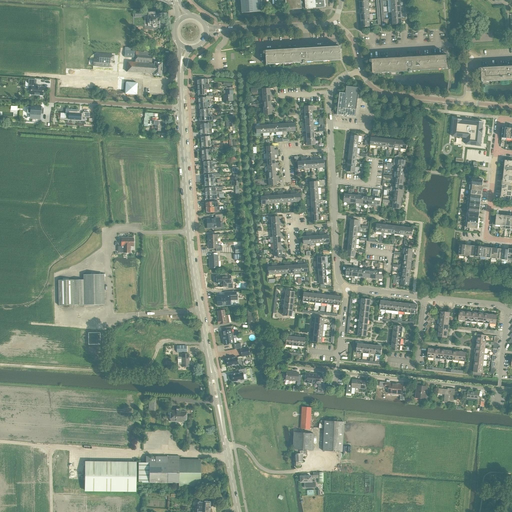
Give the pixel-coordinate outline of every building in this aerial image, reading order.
[(260,12),(259,0),(240,0),(241,13),(260,12)] [(285,0),(285,5),(283,5),(283,9),(286,9),(286,10),(301,9),(300,0),(285,0)] [(304,0),(305,8),(305,9),(312,8),(313,9),(314,9),(315,8),(314,0),(304,0)] [(314,0),(315,8),(315,9),(317,9),(317,8),(324,7),(325,7),(324,0),(314,0)] [(155,12),(147,13),(148,26),(153,26),(153,27),(157,27),(157,24),(159,24),(159,23),(160,23),(160,20),(159,20),(159,19),(158,16),(155,16),(155,12)] [(125,47),(124,55),(135,56),(135,62),(127,62),(127,72),(150,74),(151,74),(152,74),(154,74),(154,75),(161,76),(162,63),(155,62),(154,64),(152,64),(152,56),(148,56),(148,52),(144,51),(144,52),(135,52),(135,51),(130,51),(130,47),(125,47)] [(299,50),(264,52),(265,63),(339,59),(339,48),(308,50),(308,49),(304,49),(304,48),(299,49),(299,50)] [(96,55),(96,65),(100,65),(100,67),(109,67),(109,66),(112,66),(112,64),(112,62),(113,62),(113,57),(108,56),(108,55),(101,54),(101,56),(96,55)] [(407,59),(372,61),(373,72),(447,68),(447,57),(416,59),(416,57),(412,57),(407,57),(407,59)] [(482,81),(511,79),(511,68),(481,70),(482,81)] [(28,84),(28,89),(31,89),(30,95),(44,95),(44,91),(43,91),(43,87),(40,87),(40,86),(36,86),(36,87),(34,87),(35,84),(36,84),(36,80),(29,80),(28,84)] [(339,93),(336,115),(341,115),(344,116),(346,116),(349,116),(355,117),(356,106),(356,105),(356,102),(357,102),(356,102),(357,99),(358,99),(358,95),(357,95),(357,91),(358,91),(357,91),(358,88),(345,86),(345,90),(345,93),(339,93)] [(27,113),(39,114),(43,115),(44,108),(41,108),(41,106),(31,105),(30,107),(27,107),(27,113)] [(81,117),(89,117),(89,113),(83,112),(83,114),(79,114),(79,110),(66,109),(66,112),(66,113),(65,120),(71,120),(71,121),(77,122),(77,120),(81,121),(81,117)] [(143,123),(143,124),(144,124),(144,125),(148,126),(148,125),(148,118),(149,118),(149,116),(153,117),(153,113),(145,113),(144,118),(143,123)] [(152,125),(160,126),(161,121),(158,121),(158,118),(152,118),(152,121),(152,125)] [(454,119),(452,136),(466,138),(466,144),(481,146),(482,134),(483,134),(483,128),(483,122),(475,121),(475,122),(462,120),(454,119)] [(347,172),(349,172),(349,173),(349,172),(355,173),(355,175),(356,175),(356,173),(355,173),(356,167),(346,166),(346,168),(347,169),(347,172)] [(389,176),(389,178),(392,179),(396,180),(396,181),(395,184),(403,185),(404,182),(405,182),(405,179),(396,178),(392,177),(392,176),(389,176)] [(388,188),(387,190),(391,191),(390,191),(394,192),(394,196),(402,197),(402,194),(404,194),(404,191),(395,190),(391,189),(391,188),(388,188)] [(220,227),(219,218),(222,218),(222,215),(215,215),(215,218),(206,219),(207,228),(220,227)] [(349,223),(349,225),(358,226),(360,227),(361,217),(353,217),(353,220),(351,220),(351,223),(349,223)] [(465,222),(464,231),(473,232),(474,229),(478,229),(478,223),(465,222)] [(382,233),(382,236),(380,235),(380,239),(382,239),(383,236),(384,236),(384,233),(388,233),(389,225),(386,225),(386,223),(383,223),(382,233)] [(404,238),(404,241),(407,242),(407,238),(408,238),(409,236),(412,236),(413,228),(410,228),(410,226),(407,226),(406,238),(404,238)] [(121,243),(121,246),(124,246),(123,253),(130,253),(130,248),(129,248),(129,246),(133,246),(133,238),(121,238),(121,239),(120,240),(120,242),(121,243)] [(208,249),(216,248),(216,251),(222,251),(222,246),(218,246),(217,242),(208,242),(208,249)] [(346,247),(346,250),(355,251),(359,251),(359,252),(362,253),(362,250),(359,250),(359,249),(356,248),(356,245),(348,244),(348,247),(346,247)] [(346,250),(346,252),(347,253),(347,256),(350,256),(350,259),(353,260),(357,260),(357,257),(355,257),(355,251),(346,250)] [(209,256),(210,268),(218,268),(217,256),(209,256)] [(402,269),(402,273),(410,273),(410,270),(412,270),(412,268),(399,266),(399,265),(396,264),(396,267),(399,267),(399,269),(402,269)] [(59,305),(84,305),(104,305),(104,274),(83,275),(83,280),(58,280),(59,305)] [(216,277),(214,277),(215,283),(216,283),(216,284),(218,284),(219,284),(219,287),(223,287),(224,287),(226,287),(227,287),(227,286),(226,283),(231,283),(232,282),(232,280),(230,279),(230,276),(229,276),(227,276),(225,276),(225,274),(220,274),(220,276),(216,276),(216,277)] [(285,291),(284,297),(293,298),(294,292),(293,291),(293,288),(290,288),(290,291),(285,291)] [(219,297),(217,297),(217,305),(230,305),(232,305),(232,304),(232,302),(231,301),(230,301),(230,300),(229,295),(224,295),(219,295),(219,297)] [(219,323),(219,324),(229,323),(229,322),(227,315),(225,316),(224,310),(217,311),(218,319),(217,320),(218,324),(219,323)] [(247,321),(248,325),(248,329),(256,329),(255,324),(254,324),(254,320),(247,321)] [(222,335),(224,345),(234,343),(231,326),(223,328),(224,331),(220,331),(221,336),(222,335)] [(100,332),(88,332),(88,345),(100,344),(100,332)] [(248,347),(240,349),(242,356),(249,355),(248,347)] [(225,359),(227,366),(234,365),(234,366),(238,365),(237,357),(233,358),(230,358),(225,359)] [(474,366),(473,375),(482,376),(483,367),(474,366)] [(231,374),(233,382),(240,380),(240,381),(244,381),(243,375),(245,374),(244,369),(238,370),(239,373),(236,373),(231,374)] [(286,372),(286,379),(286,380),(297,381),(297,383),(300,384),(301,375),(298,375),(298,373),(286,372)] [(301,376),(301,378),(305,378),(304,382),(318,383),(317,390),(322,391),(323,389),(325,389),(326,384),(323,384),(324,379),(321,378),(321,375),(305,374),(301,376)] [(347,382),(346,393),(345,395),(351,396),(352,388),(365,389),(366,381),(352,379),(352,383),(347,382)] [(389,394),(401,395),(402,384),(380,382),(379,386),(381,386),(381,387),(389,388),(389,394)] [(417,386),(415,398),(426,399),(426,402),(430,403),(431,396),(427,395),(427,387),(417,386)] [(455,389),(451,388),(451,390),(439,389),(438,394),(445,394),(444,402),(453,403),(453,405),(456,405),(457,400),(454,400),(455,389)] [(467,398),(478,399),(478,405),(480,405),(481,398),(478,398),(479,393),(467,391),(467,398)] [(300,429),(310,430),(311,407),(301,407),(300,429)] [(184,422),(184,420),(186,420),(186,417),(186,412),(180,411),(176,411),(171,411),(170,421),(175,421),(175,423),(179,424),(179,422),(184,422)] [(342,452),(343,422),(324,421),(322,451),(342,452)] [(292,449),(313,450),(314,433),(293,432),(292,449)] [(302,453),(300,454),(295,454),(295,467),(300,466),(300,462),(302,462),(302,454),(307,454),(307,451),(303,451),(302,453)] [(200,460),(179,460),(179,456),(167,456),(167,457),(146,456),(146,463),(139,462),(138,482),(178,483),(178,486),(199,486),(200,460)] [(85,461),(85,491),(136,492),(136,462),(85,461)] [(304,488),(315,488),(315,481),(311,481),(311,476),(300,476),(300,482),(304,482),(304,483),(304,488)] [(209,511),(210,502),(197,501),(196,511),(209,511)]
